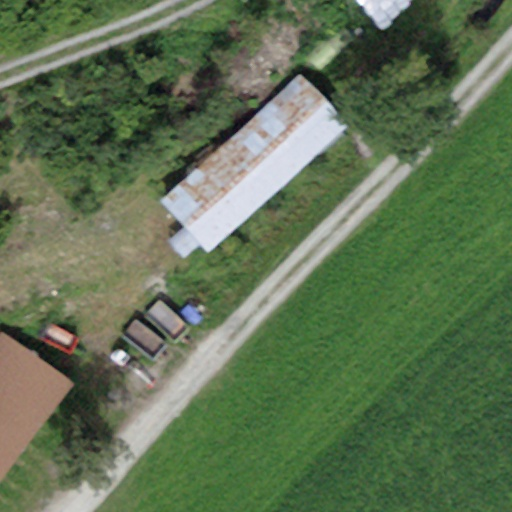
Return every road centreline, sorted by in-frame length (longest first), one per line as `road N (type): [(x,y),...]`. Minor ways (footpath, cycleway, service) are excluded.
road 1 (track): [(103,511),(511,57)]
road 2 (track): [(236,0),(213,19),(0,102)]
